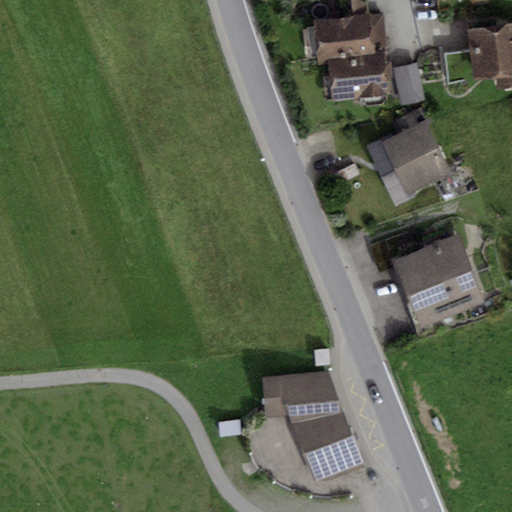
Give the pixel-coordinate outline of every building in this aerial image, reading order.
[(384,14),(313,21),(317,65),(326,64),(326,58),(376,53),(375,47),(383,46),(386,44),(386,36),(384,14)] [(511,24),(466,30),(468,41),(469,50),(443,53),(447,83),(496,77),(497,89),(511,87),(511,24)] [(326,58),(326,64),(332,102),(392,95),(390,76),(388,59),(376,53),(326,58)] [(416,63),(393,68),(401,106),(425,101),(416,63)] [(401,132),(368,147),(396,207),(415,199),(412,193),(452,174),(429,125),(434,123),(426,105),(396,119),(401,132)] [(459,234),(392,260),(418,326),(485,299),(459,234)] [(327,375),(262,378),(264,421),(290,420),(342,414),(327,375)] [(342,414),(290,420),(315,484),(328,483),(364,469),(342,414)]
